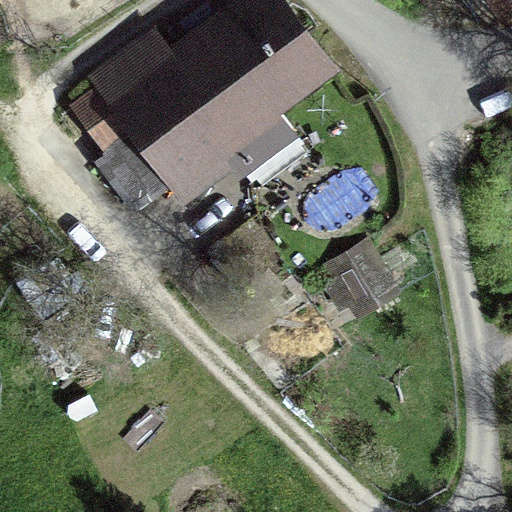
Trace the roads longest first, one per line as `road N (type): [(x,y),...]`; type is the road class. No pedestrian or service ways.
road 1 (track): [(427,54),(438,151),(502,449),(501,511)]
road 2 (residential): [(330,0),(399,46),(427,54),(459,60),(511,48)]
